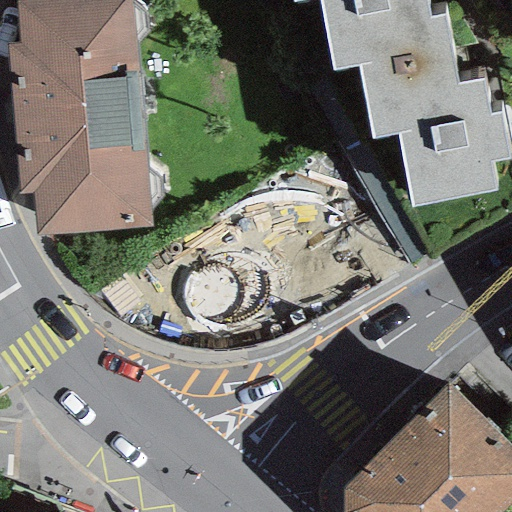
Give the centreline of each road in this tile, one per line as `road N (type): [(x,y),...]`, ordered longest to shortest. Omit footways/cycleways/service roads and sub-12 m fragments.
road 1 (tertiary): [(199,482),(381,351),(511,270)]
road 2 (primary): [(0,285),(53,362),(132,430)]
road 3 (residential): [(132,430),(64,451),(0,451)]
